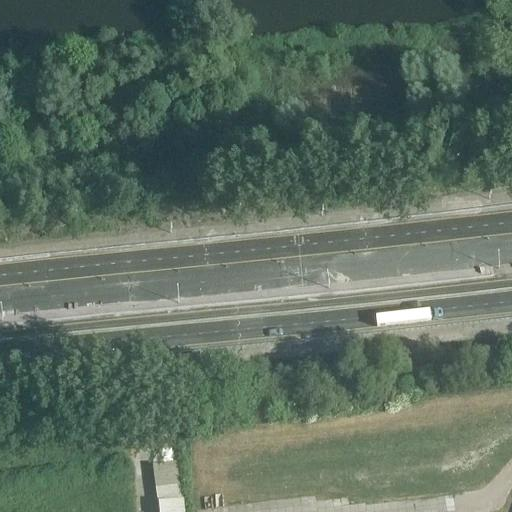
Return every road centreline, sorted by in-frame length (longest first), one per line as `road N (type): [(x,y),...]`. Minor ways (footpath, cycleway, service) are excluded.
road 1 (primary): [(0,345),(511,282)]
road 2 (primary): [(511,218),(0,277)]
